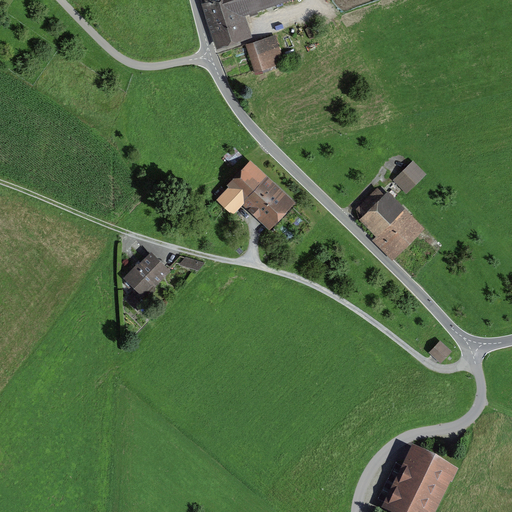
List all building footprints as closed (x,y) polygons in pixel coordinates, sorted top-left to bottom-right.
[(257,13),(255,8),(278,0),(205,0),(220,43),(243,35),(236,14),(248,10),(250,15),(257,13)] [(255,69),(282,61),(274,37),(248,46),(255,69)] [(395,179),(406,191),(424,174),(413,162),(395,179)] [(247,197),(269,220),(286,202),(249,167),(219,198),(232,212),(247,197)] [(390,256),(418,230),(401,212),(401,213),(378,190),(358,209),(383,235),(376,242),(390,256)] [(142,302),(154,290),(155,282),(167,270),(151,254),(139,267),(137,266),(127,277),(140,289),(134,294),(142,302)] [(183,255),(181,264),(202,268),(203,259),(183,255)] [(449,350),(440,342),(431,352),(440,360),(449,350)] [(395,511),(434,511),(454,472),(417,454),(412,463),(408,461),(405,467),(396,463),(377,499),(386,504),(385,507),(395,511)]
